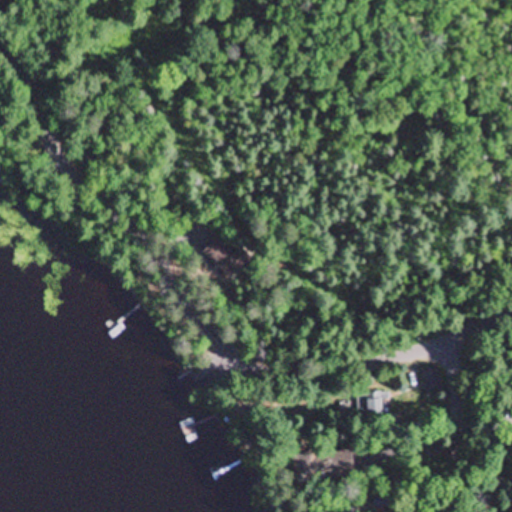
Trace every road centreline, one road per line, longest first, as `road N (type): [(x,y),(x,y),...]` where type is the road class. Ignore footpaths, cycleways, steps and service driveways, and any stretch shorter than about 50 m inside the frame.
road 1 (residential): [(0,47),(30,72),(64,160),(148,244),(214,340),(250,363),(298,375),(347,371),(511,310)]
road 2 (residential): [(454,511),(451,333)]
